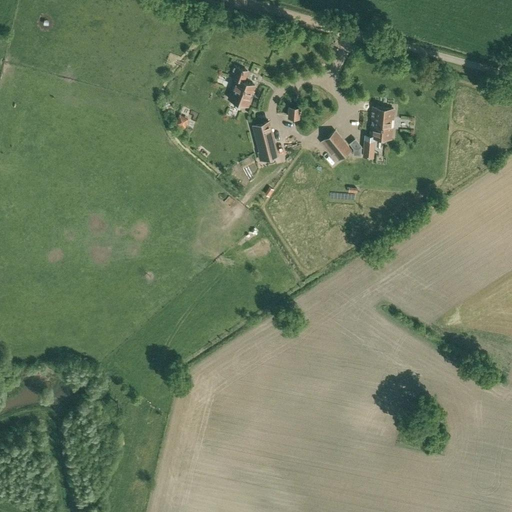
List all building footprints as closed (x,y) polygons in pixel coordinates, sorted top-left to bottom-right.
[(247,70),(235,65),(230,76),(236,78),(228,98),(247,105),(253,91),(252,91),(254,84),(243,80),(247,70)] [(289,105),(288,116),(299,117),(300,106),(289,105)] [(393,108),(373,106),(370,136),(390,138),(391,127),(390,127),(391,118),(392,118),(393,108)] [(183,116),(179,114),(174,123),(184,127),(186,122),(188,118),(183,116)] [(277,155),(269,120),(252,125),(261,158),(259,159),(260,159),(277,155)] [(335,130),(321,141),(331,153),(333,151),(338,158),(350,149),(335,130)] [(373,156),(375,140),(364,139),(362,155),(373,156)] [(264,193),(269,196),(273,189),(269,186),(264,193)]
